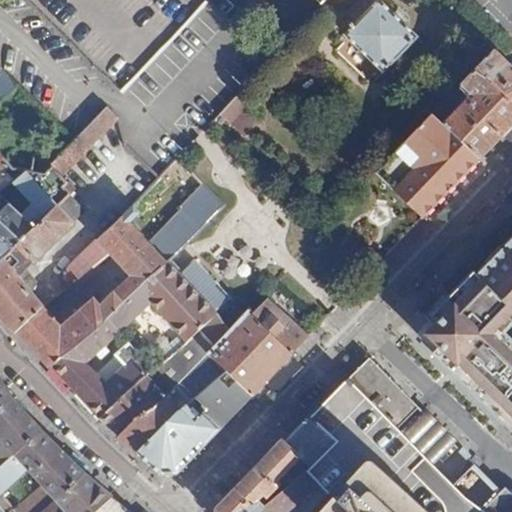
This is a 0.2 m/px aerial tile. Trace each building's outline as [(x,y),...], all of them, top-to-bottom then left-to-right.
[(378,0),(343,35),(382,74),(418,39),(378,0)] [(151,65),(168,81),(216,32),(199,15),(151,65)] [(443,124),(479,158),(496,141),(511,124),(511,67),(493,49),(459,86),(470,95),(443,124)] [(246,140),(264,119),(237,97),(219,117),(246,140)] [(108,107),(53,163),(66,176),(121,120),(108,107)] [(375,173),(422,218),(479,158),(443,124),(433,113),(375,173)] [(0,171),(14,172),(0,158),(0,171)] [(0,258),(55,206),(68,194),(62,188),(68,182),(53,166),(41,177),(25,173),(0,193),(0,258)] [(64,205),(81,222),(88,214),(72,197),(64,205)] [(0,318),(13,333),(20,327),(44,306),(32,292),(37,279),(26,266),(71,223),(55,206),(0,258),(0,318)] [(20,327),(50,365),(106,317),(167,262),(124,214),(97,237),(111,254),(131,276),(100,305),(93,298),(61,327),(44,306),(20,327)] [(187,214),(171,232),(184,245),(185,244),(201,227),(187,214)] [(73,284),(111,254),(97,237),(74,262),(67,277),(73,284)] [(511,241),(476,278),(510,311),(511,312),(511,241)] [(180,276),(167,262),(106,317),(120,332),(151,303),(185,341),(200,327),(215,313),(218,317),(227,309),(224,305),(229,300),(195,263),(180,276)] [(511,340),(496,325),(510,311),(476,278),(472,274),(448,298),(432,315),(438,321),(441,327),(441,335),(437,343),(430,350),(511,430),(511,340)] [(267,300),(253,314),(291,354),(306,338),(267,300)] [(249,310),(228,331),(217,343),(208,353),(226,371),(252,395),(274,372),(291,354),(253,314),(249,310)] [(218,317),(215,313),(200,327),(217,343),(228,331),(218,317)] [(50,365),(99,419),(153,370),(130,344),(97,374),(87,363),(120,332),(106,317),(50,365)] [(119,436),(138,452),(181,410),(226,371),(208,353),(180,381),(150,413),(146,409),(119,436)] [(395,426),(416,405),(367,356),(345,378),(395,426)] [(99,419),(119,436),(146,409),(150,413),(180,381),(162,362),(153,370),(99,419)] [(181,410),(138,452),(161,473),(176,474),(252,395),(226,371),(181,410)] [(321,511),(485,511),(483,510),(467,500),(451,484),(438,471),(430,463),(400,432),(395,426),(345,378),(344,378),(309,415),(312,417),(333,439),(309,466),(305,470),(333,499),(321,511)] [(0,468),(40,431),(0,387),(0,468)] [(421,411),(416,405),(395,426),(400,432),(421,411)] [(453,442),(421,411),(400,432),(430,463),(453,442)] [(312,417),(287,443),(309,466),(333,439),(312,417)] [(43,511),(82,474),(40,431),(0,468),(0,494),(29,469),(42,484),(12,511),(13,511),(43,511)] [(217,511),(257,511),(283,491),(305,470),(309,466),(287,443),(283,440),(252,473),(217,508),(217,511)] [(461,450),(453,442),(430,463),(438,471),(461,450)] [(472,462),(461,450),(438,471),(451,484),(472,462)] [(483,510),(501,490),(472,462),(451,484),(467,500),(483,510)] [(321,511),(333,499),(305,470),(283,491),(257,511),(321,511)] [(92,511),(108,496),(82,474),(43,511),(92,511)] [(511,511),(511,490),(501,490),(483,510),(485,511),(511,511)] [(126,511),(108,496),(92,511),(126,511)]
